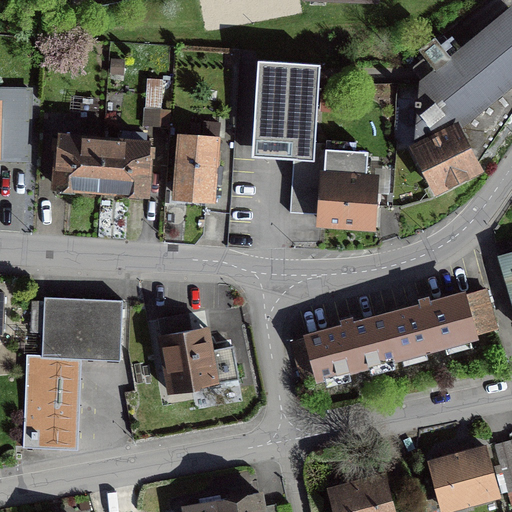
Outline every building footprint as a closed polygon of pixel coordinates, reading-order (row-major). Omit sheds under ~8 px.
[(417,138),(415,147),(436,190),(479,169),(473,158),(507,109),(496,96),(511,82),(511,10),(511,9),(452,57),(439,41),(423,53),(437,70),(420,84),(419,102),(414,102),(414,107),(418,107),(417,138)] [(110,74),(120,75),(121,62),(111,61),(110,74)] [(289,214),(317,216),(317,222),(372,226),(374,197),(376,178),(367,178),(368,156),(325,153),(316,153),(322,71),(258,66),(253,138),(294,140),(294,146),(292,165),(289,214)] [(163,81),(146,80),(145,108),(143,108),(143,128),(170,129),(171,111),(162,110),(163,81)] [(0,86),(0,154),(26,155),(27,87),(0,86)] [(82,124),(98,125),(100,101),(83,100),(82,124)] [(57,187),(146,193),(149,154),(150,144),(144,143),(145,136),(123,134),(122,142),(61,137),(60,146),(57,187)] [(216,169),(218,138),(179,135),(175,196),(214,199),(216,169)] [(511,309),(511,251),(497,256),(511,309)] [(344,316),(340,317),(343,327),(291,341),(301,380),(496,329),(485,289),(432,303),(430,295),(424,297),(419,298),(421,306),(354,324),(351,314),(344,316)] [(43,297),(42,329),(42,352),(26,351),(23,445),(78,446),(80,357),(121,358),(123,298),(43,297)] [(42,329),(43,297),(31,297),(30,329),(42,329)] [(155,316),(168,388),(238,376),(232,340),(214,343),(208,307),(155,316)] [(511,506),(511,505),(511,440),(511,437),(495,441),(500,461),(494,463),(502,491),(508,490),(511,506)] [(494,463),(487,438),(427,454),(441,507),(502,491),(494,463)] [(399,511),(387,465),(326,480),(334,511),(399,511)] [(279,511),(278,502),(263,505),(259,490),(243,494),(182,507),(182,511),(279,511)]
